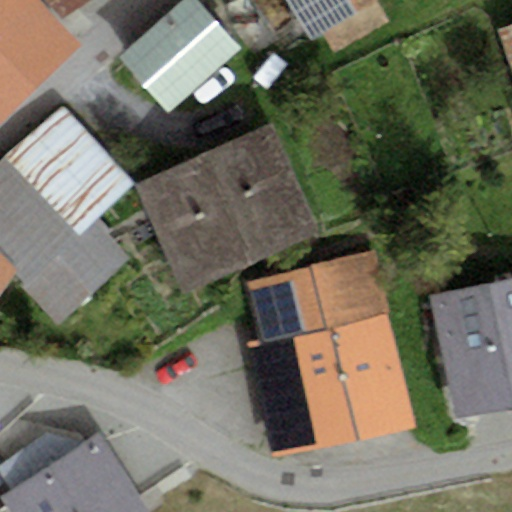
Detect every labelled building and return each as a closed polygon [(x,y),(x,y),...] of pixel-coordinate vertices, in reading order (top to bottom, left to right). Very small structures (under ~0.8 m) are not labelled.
[(0,0),(0,125),(82,45),(36,0),(0,0)] [(47,0),(62,16),(86,0),(47,0)] [(168,116),(241,49),(195,0),(182,0),(117,61),(168,116)] [(376,0),(286,0),(310,40),(321,33),(374,1),(376,0)] [(374,1),(321,33),(334,55),(388,23),(374,1)] [(63,106),(0,164),(0,252),(17,269),(10,278),(60,327),(130,260),(108,235),(111,233),(97,221),(134,183),(63,106)] [(272,124),(135,186),(184,294),(321,232),(272,124)] [(291,339),(386,315),(370,251),(245,283),(261,347),(291,339)] [(0,291),(10,278),(17,269),(0,252),(0,291)] [(455,417),(511,406),(511,281),(433,296),(455,417)] [(321,453),(416,428),(386,315),(291,339),(321,453)] [(11,491),(0,498),(8,511),(150,511),(102,435),(85,445),(11,491)] [(0,466),(0,472),(11,491),(85,445),(46,436),(0,466)]
